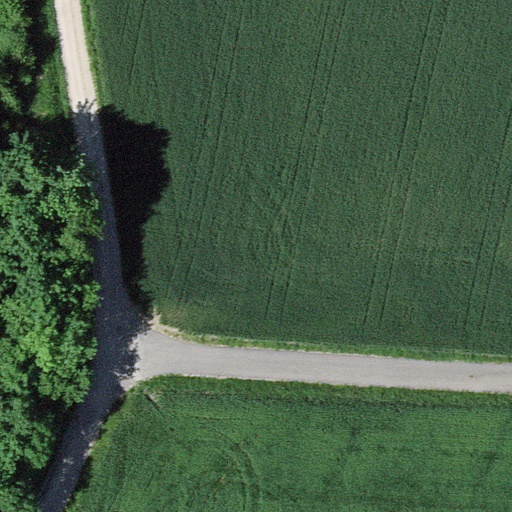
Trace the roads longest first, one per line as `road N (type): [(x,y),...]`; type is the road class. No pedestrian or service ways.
road 1 (track): [(71,0),(122,358),(38,511)]
road 2 (track): [(122,358),(511,380)]
